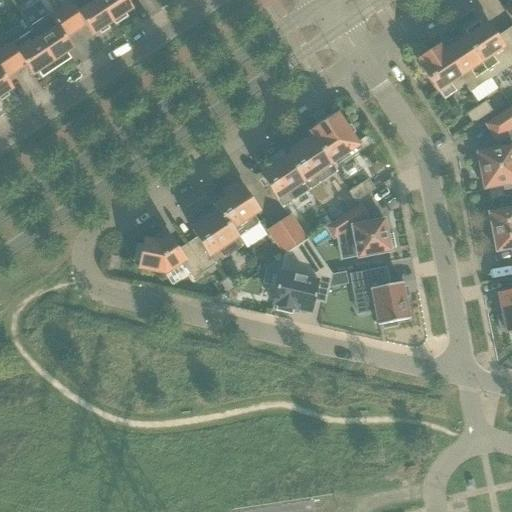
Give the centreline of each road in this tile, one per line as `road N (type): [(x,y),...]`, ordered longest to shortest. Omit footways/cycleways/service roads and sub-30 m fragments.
road 1 (residential): [(462,376),(102,298),(81,265),(83,246),(98,234),(359,61)]
road 2 (tertiary): [(0,258),(339,32)]
road 3 (tertiary): [(320,4),(0,218)]
road 4 (residential): [(462,376),(426,164),(359,61)]
road 5 (residential): [(0,148),(224,0)]
